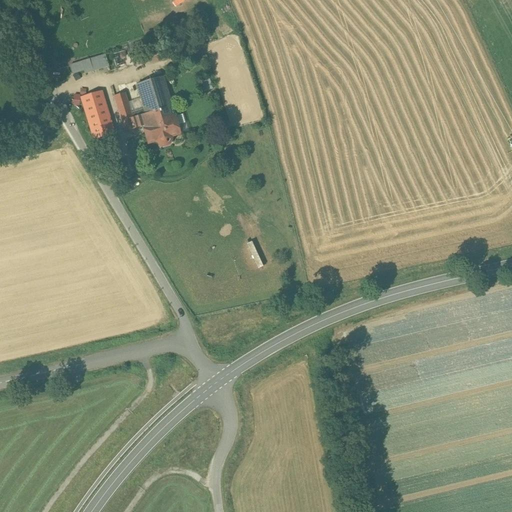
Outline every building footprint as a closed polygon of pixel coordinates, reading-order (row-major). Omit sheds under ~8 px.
[(185,9),(159,19),(161,24),(187,15),(185,9)] [(68,64),(71,75),(81,72),(83,76),(110,68),(106,53),(68,64)] [(163,79),(137,88),(146,114),(171,106),(163,79)] [(113,133),(102,93),(83,99),(94,138),(113,133)] [(126,96),(115,99),(127,136),(137,132),(132,115),(126,96)] [(146,114),(143,115),(142,112),(132,115),(137,132),(144,130),(149,145),(159,142),(160,144),(162,146),(165,147),(168,146),(170,145),(172,143),(173,140),(172,137),(180,135),(171,106),(146,114)] [(210,216),(205,218),(212,232),(216,230),(210,216)]
